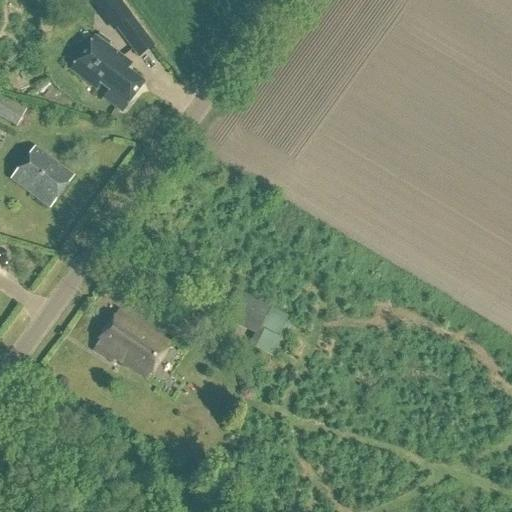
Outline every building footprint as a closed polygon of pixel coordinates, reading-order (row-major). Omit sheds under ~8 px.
[(129,15),(113,27),(137,58),(153,46),(129,15)] [(92,39),(67,71),(93,91),(97,85),(107,92),(101,100),(119,114),(141,85),(123,72),(128,66),(92,39)] [(25,108),(0,95),(0,118),(16,127),(25,108)] [(71,179),(31,149),(7,180),(47,211),(71,179)] [(222,316),(276,342),(288,318),(234,291),(222,316)] [(106,360),(110,355),(144,378),(167,344),(118,310),(91,349),(106,360)]
